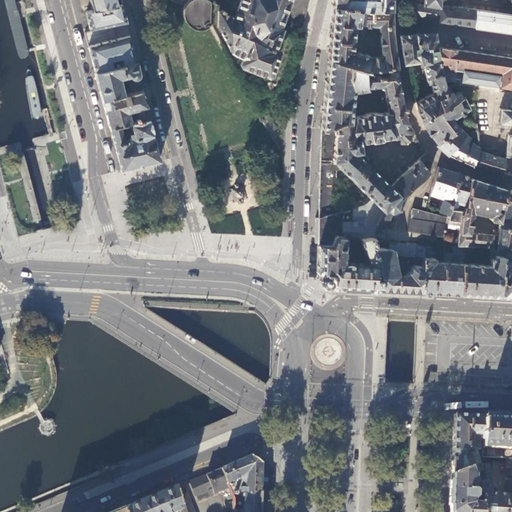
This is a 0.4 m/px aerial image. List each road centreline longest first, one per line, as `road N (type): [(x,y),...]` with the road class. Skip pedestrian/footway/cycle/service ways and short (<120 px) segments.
road 1 (primary): [(0,278),(242,290),(271,307),(301,342)]
road 2 (residential): [(210,276),(138,0)]
road 3 (primary): [(123,272),(54,0)]
road 4 (primary): [(69,511),(240,440),(295,455)]
road 5 (residential): [(298,234),(306,84),(321,0)]
road 6 (primary): [(351,511),(359,348),(354,334),(321,314)]
road 7 (residential): [(511,312),(374,304)]
road 8 (primary): [(123,272),(27,266),(0,276)]
